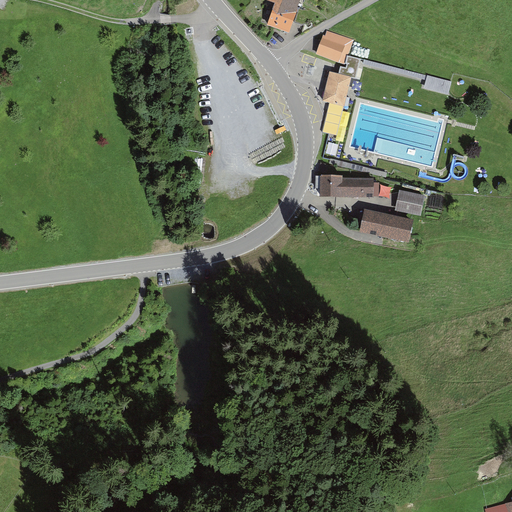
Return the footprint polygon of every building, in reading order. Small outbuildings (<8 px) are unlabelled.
[(275,5),(296,12),(300,0),(267,0),(275,3),(275,5)] [(296,12),(275,5),(267,25),(288,32),(296,12)] [(351,40),(328,32),(319,55),(342,63),(351,40)] [(350,77),(329,72),(322,100),(344,105),(350,77)] [(425,87),(450,92),(453,80),(428,75),(425,87)] [(378,178),(325,178),(325,197),(378,197),(378,178)] [(424,195),(401,191),(397,209),(420,214),(424,195)] [(414,221),(369,212),(365,232),(410,241),(414,221)] [(511,511),(511,501),(484,509),(485,511),(511,511)]
